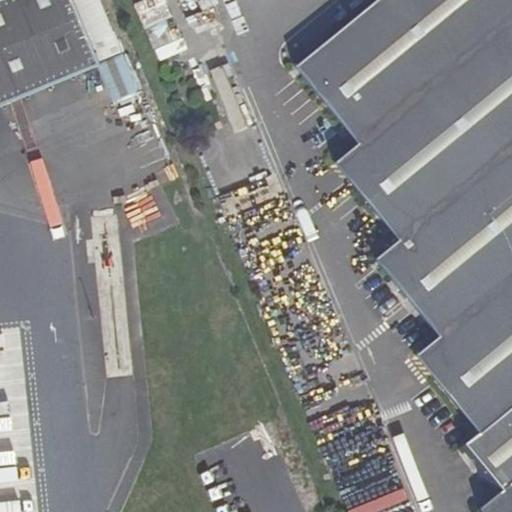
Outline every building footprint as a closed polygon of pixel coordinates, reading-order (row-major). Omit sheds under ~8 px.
[(90,0),(0,0),(0,103),(89,64),(105,100),(130,89),(90,0)] [(129,0),(136,20),(162,12),(158,0),(129,0)] [(511,0),(404,0),(296,89),(358,171),(511,45),(511,0)] [(399,269),(511,175),(511,45),(358,171),(335,190),(399,269)] [(511,175),(399,269),(373,289),(436,368),(511,306),(511,175)] [(413,387),(477,466),(511,437),(511,306),(436,368),(413,387)] [(457,482),(480,511),(499,511),(511,502),(511,437),(477,466),(457,482)] [(343,511),(410,511),(399,487),(343,511)] [(511,511),(511,502),(499,511),(511,511)]
